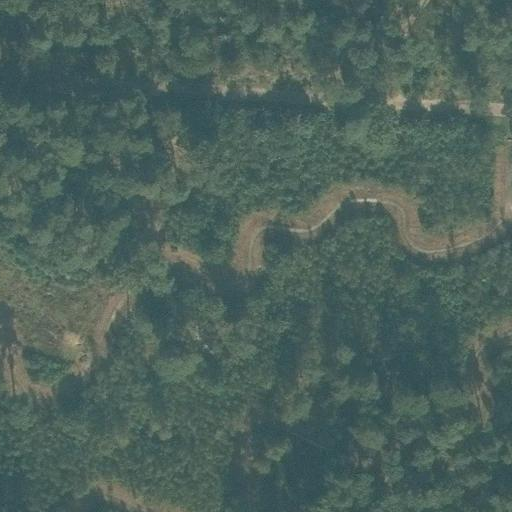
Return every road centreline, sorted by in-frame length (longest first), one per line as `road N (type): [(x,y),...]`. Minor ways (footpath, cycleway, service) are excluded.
road 1 (track): [(0,71),(392,102)]
road 2 (track): [(392,102),(511,109)]
